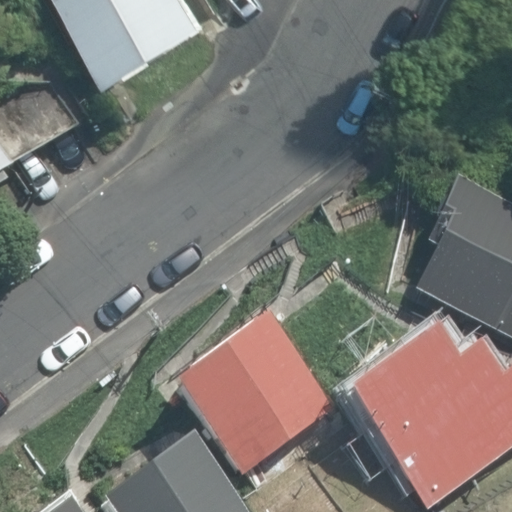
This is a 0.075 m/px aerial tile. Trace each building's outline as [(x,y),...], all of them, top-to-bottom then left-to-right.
[(192,0),(58,0),(113,92),(210,30),(192,0)] [(511,198),(461,174),(415,289),(511,329),(511,198)] [(330,407),(262,315),(172,381),(236,474),(330,407)] [(443,363),(418,334),(340,395),(426,509),(511,447),(511,369),(493,382),(471,347),(443,363)] [(223,511),(178,446),(94,503),(100,511),(223,511)] [(70,511),(60,499),(42,511),(70,511)]
